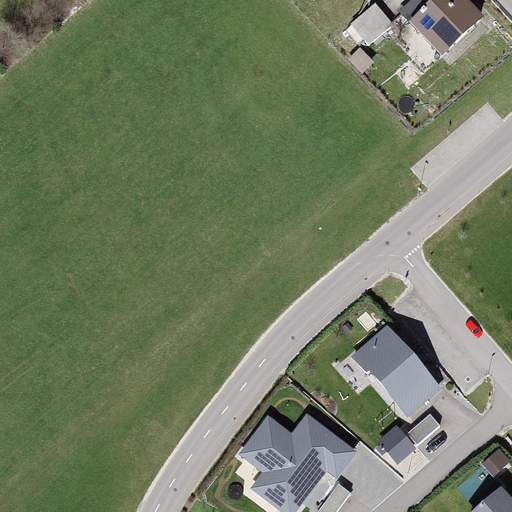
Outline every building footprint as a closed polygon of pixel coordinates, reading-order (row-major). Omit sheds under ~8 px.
[(464,0),(437,0),(413,22),(442,54),(481,18),(464,0)] [(436,388),(385,330),(356,355),(408,412),(436,388)] [(430,415),(409,433),(418,443),(439,425),(430,415)] [(354,451),(309,420),(296,438),(270,419),(246,453),(266,467),(252,485),(290,511),(292,511),(324,467),(336,476),(354,451)] [(395,427),(379,441),(398,462),(413,449),(395,427)] [(337,511),(351,494),(339,484),(317,511),(337,511)] [(511,511),(511,498),(503,488),(475,511),(511,511)]
